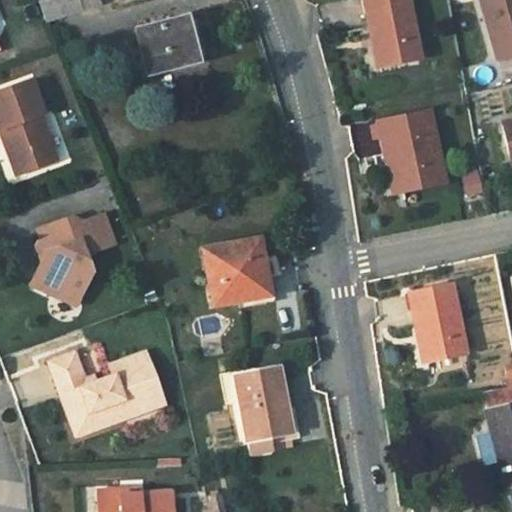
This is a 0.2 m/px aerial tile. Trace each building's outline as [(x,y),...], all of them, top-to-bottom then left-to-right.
[(37,0),(44,20),(79,9),(76,0),(37,0)] [(96,4),(94,0),(76,0),(79,9),(96,4)] [(362,0),(368,28),(372,27),(380,67),(419,59),(406,0),(362,0)] [(511,55),(511,0),(479,0),(497,59),(511,55)] [(183,17),(135,30),(147,75),(195,62),(183,17)] [(376,68),(380,67),(372,27),(368,28),(376,68)] [(0,130),(6,128),(22,174),(54,162),(37,117),(41,115),(29,82),(0,91),(0,130)] [(393,152),(402,191),(443,183),(428,112),(376,123),(382,154),(393,152)] [(511,120),(501,123),(510,164),(511,163),(511,120)] [(6,128),(0,130),(0,134),(15,177),(22,174),(6,128)] [(391,194),(402,191),(393,152),(382,154),(384,164),(391,194)] [(384,164),(382,154),(373,157),(374,167),(384,164)] [(475,169),(457,172),(461,196),(478,194),(475,169)] [(63,294),(78,301),(92,273),(85,256),(114,245),(103,215),(74,226),(71,218),(39,230),(44,244),(49,259),(41,262),(30,286),(54,298),(63,294)] [(261,276),(272,274),(270,262),(276,260),(274,252),(260,255),(257,240),(203,249),(213,304),(264,295),(261,276)] [(49,259),(44,244),(37,247),(41,262),(49,259)] [(275,293),(272,274),(261,276),(264,295),(275,293)] [(407,292),(413,325),(418,324),(425,361),(463,354),(450,284),(407,292)] [(63,294),(54,298),(74,308),(78,301),(63,294)] [(418,324),(413,325),(420,362),(425,361),(418,324)] [(91,422),(160,398),(143,353),(109,365),(113,378),(95,384),(85,387),(82,381),(73,354),(49,363),(70,421),(88,414),(91,422)] [(267,439),(287,435),(289,435),(277,368),(233,377),(245,442),(246,442),(249,455),(269,452),(267,439)] [(85,387),(95,384),(93,377),(82,381),(85,387)] [(88,414),(70,421),(75,436),(162,405),(160,398),(91,422),(88,414)] [(511,407),(486,414),(499,469),(491,471),(492,476),(497,475),(500,486),(508,484),(511,498),(511,407)] [(289,448),(287,435),(267,439),(269,452),(289,448)] [(98,511),(170,511),(170,494),(138,495),(120,496),(119,491),(98,492),(98,511)] [(213,510),(223,508),(220,496),(211,497),(213,510)]
